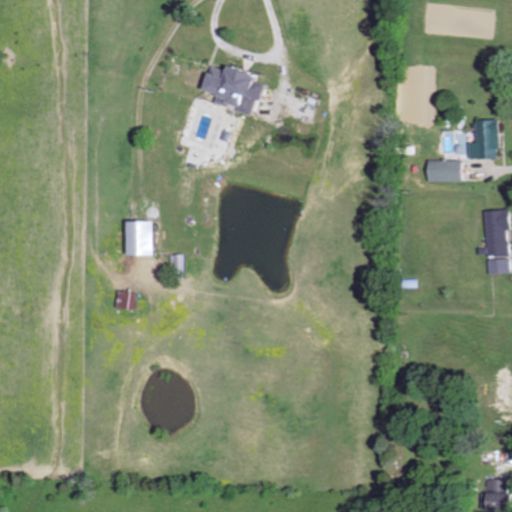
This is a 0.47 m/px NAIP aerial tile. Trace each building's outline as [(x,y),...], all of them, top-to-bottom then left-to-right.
[(261,115),(265,99),(270,101),(275,86),(266,83),(268,78),(223,64),(215,91),(225,95),(223,103),(261,115)] [(474,160),(506,159),(505,121),(482,121),(483,143),(474,143),(474,160)] [(469,183),(469,161),(435,161),(435,182),(469,183)] [(511,210),(491,211),(493,275),(511,274),(511,210)] [(136,223),(136,257),(162,257),(162,223),(136,223)] [(141,312),(144,295),(124,291),(121,309),(141,312)] [(511,479),(492,479),(491,491),(496,491),(496,511),(511,511),(511,479)]
